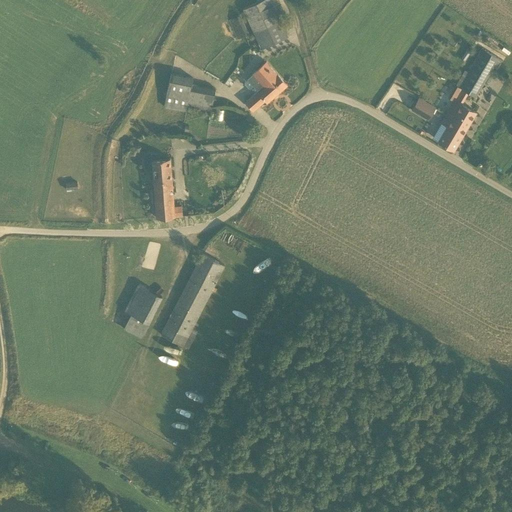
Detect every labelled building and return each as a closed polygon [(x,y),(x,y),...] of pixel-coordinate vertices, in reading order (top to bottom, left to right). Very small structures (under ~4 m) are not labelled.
[(263,0),(244,9),(262,49),(288,36),(271,0),(263,0)] [(229,19),(238,38),(248,33),(240,14),(229,19)] [(462,89),(455,100),(447,115),(462,124),(457,132),(462,135),(476,112),(462,104),(469,93),(476,97),(499,58),(482,48),(468,72),(465,70),(458,82),(461,84),(459,87),(462,89)] [(246,102),(253,110),(265,100),(267,102),(287,85),(277,74),(266,62),(247,78),(258,91),(246,102)] [(170,72),(164,107),(186,111),(187,105),(210,110),(215,87),(192,82),(193,77),(170,72)] [(435,107),(419,97),(411,110),(428,120),(435,107)] [(435,117),(441,120),(444,115),(438,112),(435,117)] [(442,123),(448,126),(439,141),(453,150),(462,135),(457,132),(462,124),(447,115),(442,123)] [(174,206),(170,158),(150,160),(155,218),(182,216),(181,205),(174,206)] [(77,181),(66,181),(67,191),(78,190),(77,181)] [(213,287),(225,265),(202,253),(161,334),(188,348),(198,330),(193,327),(195,323),(196,321),(212,290),(213,287)] [(138,283),(124,310),(131,314),(149,323),(157,305),(162,296),(149,289),(138,283)] [(149,323),(131,314),(124,328),(142,337),(149,323)]
